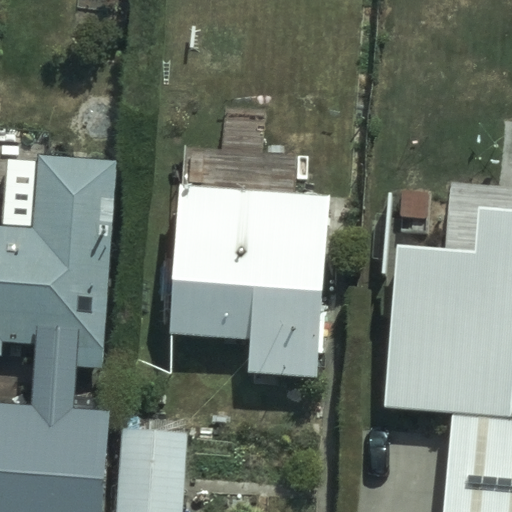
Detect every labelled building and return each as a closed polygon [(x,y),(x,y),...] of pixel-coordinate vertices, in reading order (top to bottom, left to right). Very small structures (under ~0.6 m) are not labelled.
[(43,154),(37,238),(0,235),(0,349),(36,352),(32,412),(0,410),(0,511),(105,511),(113,413),(78,410),(80,381),(109,383),(124,159),(43,154)] [(332,213),(185,202),(174,353),(250,359),(247,393),(319,398),(332,213)] [(477,257),(399,251),(386,418),(453,423),(445,511),(511,511),(511,216),(481,214),(477,257)] [(289,429),(252,423),(246,476),(284,480),(289,429)] [(188,511),(191,440),(125,438),(121,511),(188,511)]
